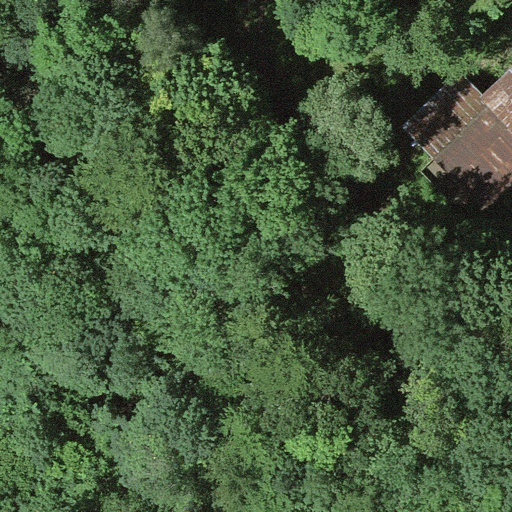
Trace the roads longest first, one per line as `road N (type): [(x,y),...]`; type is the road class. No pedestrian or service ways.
road 1 (track): [(15,0),(35,73),(157,248),(184,335),(186,380),(170,424),(68,511)]
road 2 (track): [(511,236),(378,201),(282,111),(264,73),(263,41),(229,0)]
